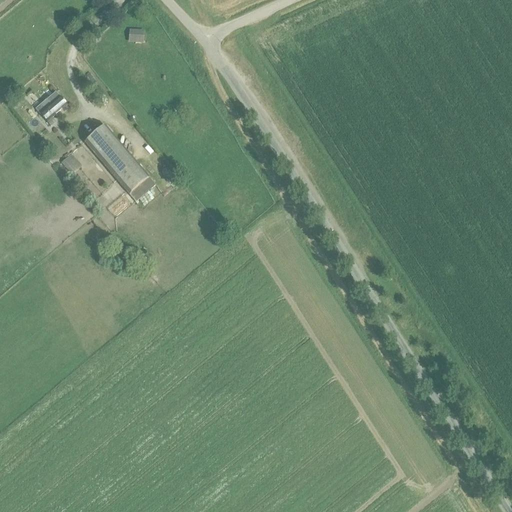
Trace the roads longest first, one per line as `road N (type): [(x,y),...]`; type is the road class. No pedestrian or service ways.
road 1 (track): [(204,0),(209,60),(227,99),(485,511)]
road 2 (tertiary): [(509,511),(210,43)]
road 3 (residential): [(122,0),(70,54),(81,98)]
